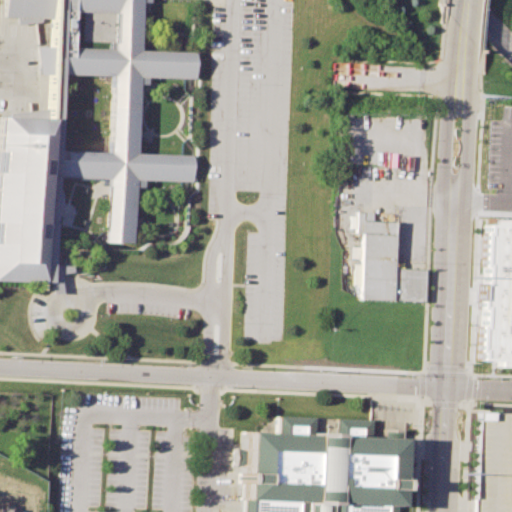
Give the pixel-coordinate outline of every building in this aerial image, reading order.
[(138,50),(193,52),(192,78),(146,76),(145,84),(137,83),(135,153),(189,155),(188,180),(142,178),(141,186),(133,186),(131,242),(105,241),(107,184),(101,184),(101,178),(56,177),(53,239),(52,282),(0,279),(0,117),(47,118),(50,19),(3,17),(3,0),(148,0),(148,2),(140,1),(138,50)] [(423,304),(424,271),(392,270),(394,223),(372,222),(373,214),(356,214),(355,235),(361,235),(359,301),(423,304)] [(475,360),(480,223),(483,223),(484,219),(505,220),(505,223),(511,223),(511,365),(494,365),(495,361),(475,360)] [(511,511),(471,511),(477,410),(511,411),(511,511)] [(236,511),(393,511),(396,438),(368,437),(369,420),(335,418),(334,435),(307,435),(307,416),(275,415),(274,433),(240,432),(236,511)]
